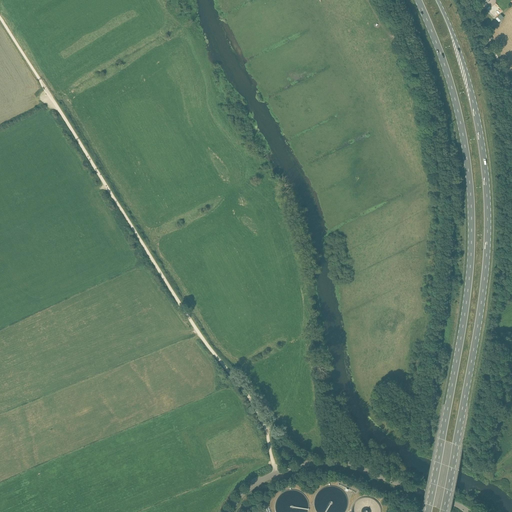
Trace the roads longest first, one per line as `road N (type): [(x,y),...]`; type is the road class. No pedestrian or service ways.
road 1 (track): [(0,17),(193,327),(260,415),(277,470)]
road 2 (primary): [(443,511),(480,308),(488,203),(472,97),(435,0)]
road 3 (primary): [(418,0),(458,113),(472,217),(463,318),(427,511)]
road 4 (unclassified): [(468,511),(344,462),(277,470)]
